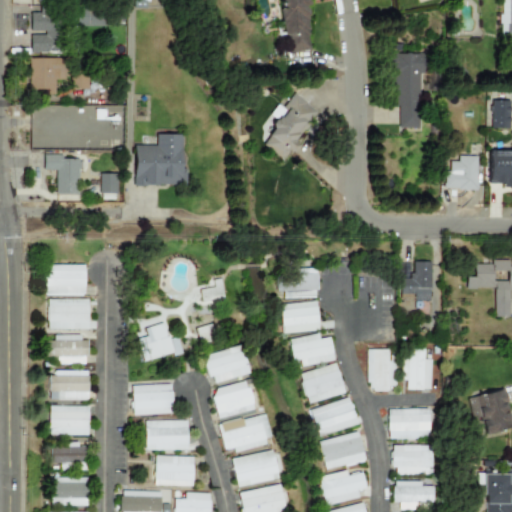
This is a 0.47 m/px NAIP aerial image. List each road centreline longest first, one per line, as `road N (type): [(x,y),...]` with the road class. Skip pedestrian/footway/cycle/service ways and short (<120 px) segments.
road 1 (tertiary): [(1,511),(5,0)]
road 2 (residential): [(358,226),(351,0)]
road 3 (tertiary): [(511,228),(358,226)]
